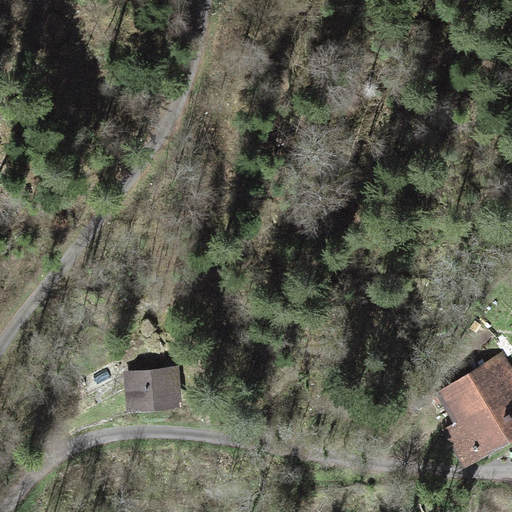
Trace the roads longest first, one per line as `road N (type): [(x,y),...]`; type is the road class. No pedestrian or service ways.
road 1 (unclassified): [(511,471),(432,471),(138,430),(68,443),(0,497)]
road 2 (unclassified): [(0,333),(164,110),(213,0)]
